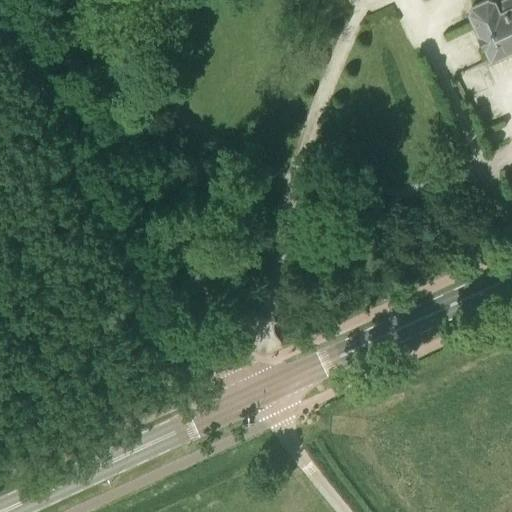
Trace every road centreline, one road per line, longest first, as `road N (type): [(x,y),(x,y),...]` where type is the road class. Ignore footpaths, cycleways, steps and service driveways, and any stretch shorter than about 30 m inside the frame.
road 1 (unclassified): [(257,395),(17,0)]
road 2 (tertiary): [(3,511),(257,395)]
road 3 (tertiary): [(257,395),(511,279)]
